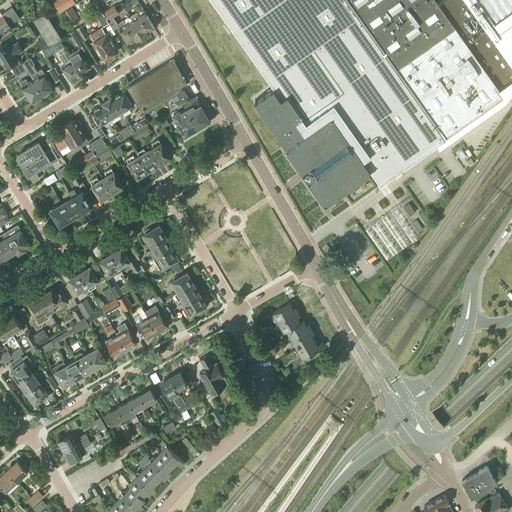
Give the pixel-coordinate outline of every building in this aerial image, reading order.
[(76,1),(75,0),(52,0),(59,11),(76,1)] [(384,155),(392,168),(421,148),(421,147),(441,133),(444,138),(446,136),(504,95),(499,87),(511,78),(511,0),(213,0),(274,87),(273,88),(273,87),(255,100),(286,145),(286,146),(305,173),(325,201),(370,170),(367,166),(384,155)] [(114,6),(102,13),(108,22),(113,29),(118,26),(127,41),(132,37),(134,40),(141,36),(132,21),(126,25),(123,20),(117,24),(113,17),(118,14),(114,6)] [(16,13),(13,9),(12,7),(1,14),(0,13),(0,23),(15,13),(16,13)] [(70,7),(61,12),(68,24),(77,19),(70,7)] [(132,21),(141,36),(149,31),(147,28),(153,25),(142,8),(129,16),(132,21)] [(46,12),(32,21),(36,26),(45,42),(48,46),(61,38),(46,12)] [(19,19),(15,13),(0,23),(0,35),(3,34),(3,33),(4,33),(5,35),(12,31),(9,26),(19,19)] [(108,22),(102,13),(97,16),(103,25),(108,22)] [(36,26),(32,21),(26,25),(30,30),(36,26)] [(76,29),(83,40),(89,36),(82,25),(76,29)] [(100,28),(95,31),(110,55),(117,51),(106,33),(104,34),(100,28)] [(83,40),(76,29),(70,32),(82,52),(88,48),(83,40)] [(110,55),(95,31),(89,35),(93,41),(91,42),(102,60),(110,55)] [(42,38),(36,42),(41,49),(47,46),(42,38)] [(58,40),(50,45),(55,52),(63,47),(58,40)] [(0,58),(20,47),(17,42),(9,46),(7,42),(0,46),(0,58)] [(20,47),(0,58),(0,60),(5,68),(18,60),(15,56),(22,51),(20,47)] [(65,50),(59,54),(65,64),(60,67),(69,80),(75,76),(76,77),(80,74),(68,55),(65,50)] [(73,52),(68,55),(80,74),(84,72),(83,71),(90,67),(82,54),(80,55),(78,52),(75,54),(73,52)] [(176,94),(182,90),(180,87),(186,83),(173,60),(127,87),(143,114),(171,97),(176,94)] [(21,74),(16,66),(11,69),(16,77),(21,74)] [(59,79),(53,70),(52,67),(47,70),(54,82),(59,79)] [(41,85),(46,93),(53,88),(44,73),(44,74),(41,69),(30,75),(33,79),(32,79),(33,80),(38,87),(41,85)] [(33,80),(32,79),(28,82),(25,79),(19,82),(22,87),(21,87),(30,102),(39,97),(41,97),(44,96),(45,94),(46,93),(41,85),(38,87),(33,80)] [(183,90),(182,90),(176,94),(183,105),(185,109),(196,128),(208,121),(194,97),(189,100),(183,90)] [(123,91),(112,98),(120,112),(132,105),(123,91)] [(183,105),(176,94),(171,97),(178,108),(183,105)] [(120,112),(112,98),(111,96),(100,103),(101,105),(110,119),(113,117),(114,120),(119,116),(118,114),(120,112)] [(110,119),(101,105),(90,112),(99,126),(103,123),(106,127),(112,123),(110,119)] [(196,128),(185,109),(179,112),(178,111),(175,111),(173,112),(172,115),(175,121),(174,123),(176,126),(178,126),(184,135),(196,128)] [(163,127),(168,124),(169,124),(163,114),(158,118),(163,127)] [(143,119),(138,122),(142,127),(146,124),(143,119)] [(74,120),(67,124),(81,147),(88,142),(85,137),(84,137),(79,128),(80,127),(81,125),(79,121),(77,121),(75,122),(74,120)] [(142,127),(138,122),(132,126),(130,124),(118,131),(120,133),(123,139),(132,133),(137,130),(142,127)] [(81,147),(67,124),(60,128),(65,136),(63,137),(62,137),(61,136),(60,135),(59,135),(58,135),(57,136),(56,136),(55,137),(54,138),(54,139),(54,140),(54,141),(54,142),(55,143),(59,151),(70,144),(74,151),(81,147)] [(142,127),(137,130),(141,136),(143,135),(144,137),(151,132),(146,124),(142,127)] [(141,136),(137,130),(132,133),(135,140),(141,136)] [(92,150),(85,154),(89,160),(90,159),(95,156),(106,149),(108,148),(100,136),(88,144),(92,150)] [(114,144),(120,141),(116,136),(111,139),(114,144)] [(149,148),(159,164),(164,161),(166,162),(168,161),(168,159),(170,157),(160,141),(160,142),(158,139),(151,143),(153,146),(149,148)] [(21,165),(43,151),(38,142),(18,154),(17,158),(21,165)] [(118,144),(111,148),(116,157),(124,152),(118,144)] [(44,153),(43,151),(21,165),(27,174),(28,174),(32,182),(38,178),(34,170),(51,160),(53,162),(58,159),(51,148),(44,153)] [(159,164),(149,148),(145,151),(143,148),(137,152),(138,155),(148,171),(150,169),(152,170),(155,169),(155,167),(159,164)] [(109,155),(106,149),(95,156),(90,159),(94,165),(104,158),(109,155)] [(89,160),(85,154),(79,158),(83,164),(89,160)] [(138,155),(134,157),(133,154),(126,159),(128,161),(127,162),(137,177),(139,176),(141,177),(144,175),(144,173),(148,171),(138,155)] [(74,168),(78,174),(83,171),(80,165),(74,168)] [(59,178),(68,172),(65,166),(55,172),(59,178)] [(78,174),(74,168),(68,172),(76,185),(82,181),(78,174)] [(102,177),(112,193),(117,190),(119,191),(120,190),(120,188),(123,186),(117,176),(117,175),(116,173),(114,173),(113,171),(112,171),(111,168),(104,172),(106,175),(102,177)] [(112,193),(102,177),(98,180),(96,177),(90,181),(92,184),(91,184),(101,200),(103,199),(105,200),(107,198),(107,196),(112,193)] [(51,185),(47,188),(53,198),(57,195),(51,185)] [(72,197),(81,212),(85,210),(88,211),(90,209),(90,207),(92,206),(83,192),(79,194),(76,190),(75,191),(74,190),(69,193),(72,197)] [(81,212),(72,197),(61,204),(70,219),(75,216),(77,217),(80,216),(80,213),(81,212)] [(409,216),(414,212),(408,203),(403,207),(409,216)] [(70,219),(61,204),(50,211),(59,226),(65,222),(67,224),(70,222),(70,219)] [(0,224),(0,225),(8,220),(6,215),(5,214),(0,217),(0,224)] [(159,226),(158,225),(149,230),(148,228),(143,231),(144,233),(143,234),(138,237),(144,248),(165,236),(162,231),(163,229),(161,226),(159,226)] [(7,238),(15,251),(16,250),(18,252),(24,248),(23,246),(27,243),(19,230),(7,238)] [(0,253),(3,258),(15,251),(7,238),(4,233),(0,235),(0,253)] [(165,236),(144,248),(149,245),(151,249),(148,251),(152,258),(171,247),(170,245),(171,243),(169,240),(167,240),(165,236)] [(134,254),(139,251),(136,246),(131,249),(134,254)] [(174,251),(171,247),(152,258),(159,269),(162,267),(178,258),(177,256),(178,254),(176,251),(174,251)] [(115,250),(109,253),(120,271),(127,267),(124,263),(127,261),(128,261),(120,248),(115,251),(115,250)] [(142,256),(139,251),(134,254),(137,259),(142,256)] [(120,271),(109,253),(104,256),(104,257),(100,260),(108,273),(112,270),(114,274),(120,271)] [(511,253),(507,260),(505,259),(503,263),(502,262),(502,263),(504,264),(498,273),(511,291),(511,253)] [(370,268),(380,262),(377,257),(367,263),(370,268)] [(133,258),(128,261),(127,261),(134,272),(140,269),(133,258)] [(378,289),(354,259),(342,268),(366,299),(378,289)] [(173,270),(175,269),(180,266),(178,262),(171,266),(173,270)] [(84,269),(78,272),(89,289),(95,286),(93,282),(97,280),(89,267),(85,270),(84,269)] [(89,289),(78,272),(74,275),(74,276),(69,280),(76,292),(81,289),(83,293),(89,289)] [(177,292),(193,283),(190,278),(191,276),(189,273),(187,273),(186,272),(177,277),(174,276),(172,277),(172,280),(170,281),(170,282),(167,283),(171,290),(175,288),(177,292)] [(498,308),(509,289),(493,279),(481,298),(498,308)] [(117,283),(110,287),(112,292),(116,297),(123,293),(117,283)] [(193,283),(177,292),(174,294),(178,301),(181,299),(183,303),(199,294),(196,289),(197,287),(195,284),(193,284),(193,283)] [(112,292),(110,287),(109,286),(102,291),(109,301),(116,297),(112,292)] [(40,296),(51,314),(55,311),(52,307),(59,302),(62,306),(68,302),(61,289),(55,292),(52,288),(40,296)] [(199,294),(183,303),(186,307),(183,309),(186,316),(189,314),(190,315),(192,313),(194,314),(196,313),(196,311),(205,305),(205,303),(206,301),(204,298),(202,299),(199,294)] [(124,311),(127,309),(131,306),(125,295),(118,299),(124,311)] [(51,314),(40,296),(27,304),(35,317),(44,312),(47,316),(51,314)] [(78,306),(84,317),(93,311),(86,298),(76,304),(78,306)] [(101,309),(105,314),(119,306),(116,300),(101,309)] [(273,312),(278,322),(284,332),(286,330),(300,322),(297,317),(300,315),(299,315),(298,313),(295,315),(296,317),(294,318),(289,310),(292,309),(289,303),(273,312)] [(168,312),(173,309),(170,304),(165,307),(168,312)] [(160,313),(155,305),(144,311),(147,317),(156,332),(161,329),(163,330),(165,328),(165,327),(167,326),(164,320),(169,317),(165,310),(160,313)] [(84,317),(78,306),(71,310),(77,321),(84,317)] [(177,315),(173,309),(168,312),(171,318),(177,315)] [(7,317),(3,319),(11,333),(15,330),(17,334),(23,330),(21,327),(13,313),(11,314),(10,313),(7,315),(7,317)] [(151,336),(151,335),(156,332),(147,317),(142,320),(140,316),(138,315),(135,317),(135,319),(137,323),(136,323),(145,338),(146,337),(148,338),(151,336)] [(78,322),(82,329),(89,325),(85,318),(78,322)] [(260,332),(264,329),(258,318),(253,321),(260,332)] [(0,337),(2,340),(1,340),(3,342),(9,338),(7,335),(11,333),(3,319),(0,321),(0,337)] [(307,335),(303,327),(309,324),(308,324),(306,325),(303,320),(300,322),(286,330),(297,349),(313,339),(310,334),(307,335)] [(120,333),(116,335),(125,350),(130,347),(132,347),(135,346),(135,344),(136,344),(128,329),(127,329),(124,323),(117,327),(120,333)] [(47,342),(50,340),(43,329),(33,335),(40,347),(41,346),(47,342)] [(68,330),(62,334),(64,338),(71,335),(68,330)] [(31,346),(36,342),(29,331),(23,334),(31,346)] [(64,338),(62,334),(56,338),(58,342),(64,338)] [(125,350),(116,335),(105,342),(114,357),(115,356),(117,356),(119,355),(119,353),(125,350)] [(316,350),(313,346),(316,345),(313,339),(297,349),(302,358),(301,358),(304,363),(320,354),(317,350),(319,349),(324,346),(323,344),(316,347),(317,349),(316,350)] [(47,342),(41,346),(47,356),(56,350),(50,340),(47,342)] [(97,347),(86,354),(94,367),(99,364),(101,366),(103,364),(104,362),(105,361),(97,347)] [(11,356),(11,355),(8,351),(0,356),(0,357),(3,362),(11,356)] [(86,354),(76,359),(84,373),(85,373),(87,374),(89,372),(90,370),(94,367),(86,354)] [(225,386),(225,385),(228,383),(224,376),(224,375),(216,362),(214,364),(208,354),(199,359),(205,369),(199,373),(203,378),(201,379),(202,381),(204,380),(212,394),(225,386)] [(84,373),(76,359),(66,365),(73,379),(79,376),(81,377),(83,376),(83,374),(84,373)] [(18,381),(31,372),(23,361),(10,370),(11,371),(9,373),(12,376),(15,376),(18,381)] [(63,361),(52,367),(63,385),(64,384),(66,386),(69,384),(69,382),(73,379),(66,365),(63,361)] [(46,377),(51,374),(48,369),(43,371),(46,377)] [(169,377),(179,394),(183,392),(181,387),(186,384),(179,371),(175,374),(174,373),(170,375),(170,377),(169,377)] [(31,372),(18,381),(17,384),(20,387),(22,387),(26,392),(39,382),(31,372)] [(51,374),(46,377),(44,379),(52,390),(58,386),(51,374)] [(179,394),(169,377),(168,377),(164,378),(164,380),(159,382),(169,400),(173,398),(177,405),(179,404),(183,411),(187,408),(183,402),(179,394)] [(47,393),(39,382),(26,392),(29,396),(28,399),(30,401),(33,401),(34,403),(47,393)] [(149,388),(138,394),(144,406),(155,399),(149,388)] [(144,406),(138,394),(127,401),(133,412),(144,406)] [(183,402),(187,408),(191,406),(187,399),(183,402)] [(133,412),(127,401),(116,407),(122,418),(127,415),(129,420),(136,416),(133,412)] [(159,402),(155,405),(158,412),(163,409),(159,402)] [(122,418),(116,407),(105,413),(111,424),(122,418)] [(225,420),(217,408),(210,412),(217,425),(225,420)] [(153,430),(157,427),(147,409),(143,411),(153,430)] [(100,417),(95,419),(94,420),(100,431),(106,428),(100,417)] [(121,455),(153,436),(156,434),(154,430),(147,434),(140,421),(135,424),(143,436),(119,450),(121,455)] [(171,421),(162,426),(165,432),(175,427),(171,421)] [(126,422),(121,424),(125,432),(126,431),(128,435),(131,433),(129,429),(129,428),(126,422)] [(81,442),(88,437),(86,432),(78,437),(81,442)] [(63,451),(75,444),(69,434),(57,440),(63,451)] [(81,442),(75,444),(63,451),(69,462),(81,455),(87,452),(84,446),(91,442),(88,437),(81,442)] [(181,440),(183,441),(193,454),(197,450),(185,437),(181,440)] [(101,444),(104,449),(104,450),(115,444),(112,438),(101,444)] [(161,451),(174,465),(180,459),(167,445),(161,451)] [(174,465),(161,451),(144,468),(157,482),(162,477),(159,475),(166,468),(168,471),(174,465)] [(493,471),(503,466),(498,456),(488,461),(493,471)] [(7,468),(6,469),(16,481),(27,471),(16,459),(11,465),(9,464),(6,467),(7,468)] [(495,477),(490,468),(488,468),(487,465),(462,480),(471,496),(496,482),(493,478),(495,477)] [(157,482),(144,468),(128,484),(131,486),(142,497),(146,493),(144,490),(150,484),(153,486),(157,482)] [(16,481),(6,469),(4,470),(3,469),(0,472),(1,474),(0,474),(0,485),(5,491),(16,481)] [(142,497),(131,486),(116,501),(126,511),(131,511),(134,510),(131,508),(137,501),(140,504),(145,499),(142,497)] [(38,490),(30,497),(35,502),(43,495),(38,490)] [(498,492),(477,504),(475,505),(478,511),(504,511),(508,510),(498,492)] [(91,498),(93,503),(101,498),(99,494),(91,498)] [(452,511),(448,504),(450,503),(444,494),(424,505),(426,510),(422,511),(452,511)] [(35,502),(30,497),(27,500),(31,505),(35,502)] [(42,500),(33,508),(36,511),(37,511),(46,504),(42,500)] [(126,511),(116,501),(104,511),(126,511)] [(18,503),(13,508),(17,511),(23,511),(25,511),(18,503)]
